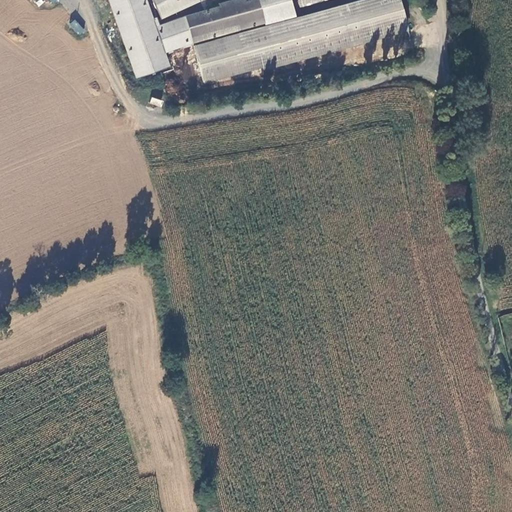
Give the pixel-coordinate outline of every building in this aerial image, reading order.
[(293,17),(288,0),(257,0),(263,24),(293,17)] [(396,0),(361,0),(352,2),(361,39),(403,29),(396,0)] [(352,2),(293,17),(263,24),(191,42),(200,79),(361,39),(352,2)] [(75,19),(68,25),(79,36),(85,30),(75,19)] [(151,97),(149,104),(161,107),(163,100),(151,97)]
